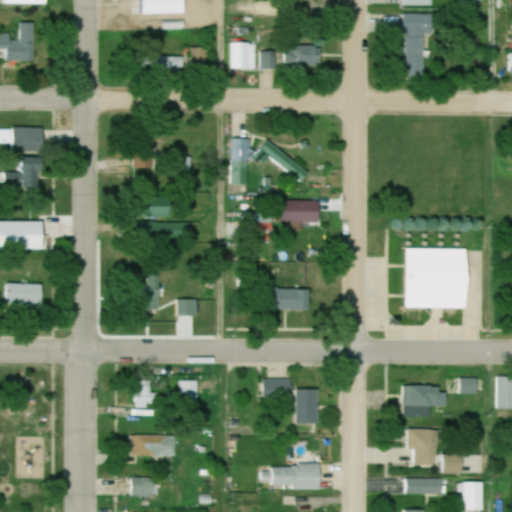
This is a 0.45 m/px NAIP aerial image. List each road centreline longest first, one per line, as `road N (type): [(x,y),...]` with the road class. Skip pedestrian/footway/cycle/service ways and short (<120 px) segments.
road 1 (residential): [(83,511),(88,0)]
road 2 (residential): [(0,101),(511,105)]
road 3 (residential): [(511,353),(0,354)]
road 4 (residential): [(355,511),(355,0)]
